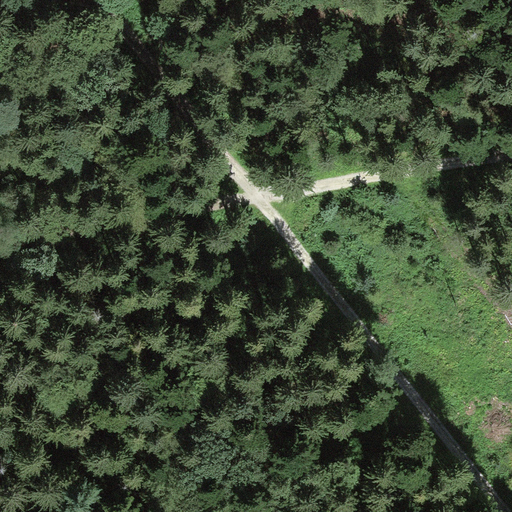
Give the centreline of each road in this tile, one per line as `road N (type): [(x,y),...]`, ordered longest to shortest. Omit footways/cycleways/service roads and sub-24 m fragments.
road 1 (track): [(510,511),(102,0)]
road 2 (track): [(0,238),(511,149)]
